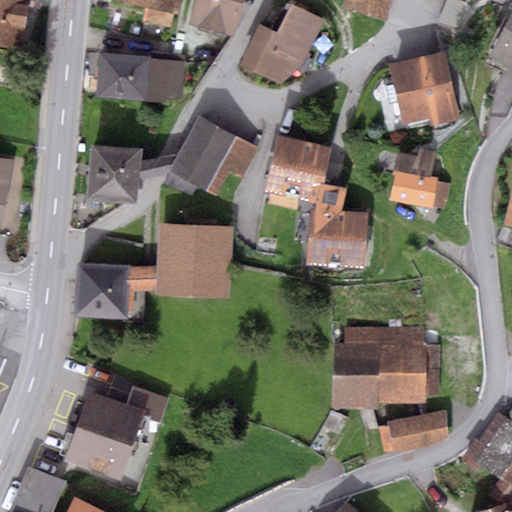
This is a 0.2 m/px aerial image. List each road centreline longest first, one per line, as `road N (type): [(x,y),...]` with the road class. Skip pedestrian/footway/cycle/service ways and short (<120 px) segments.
road 1 (tertiary): [(511,118),(483,161),(480,233),(500,392),(461,438),(431,458),(285,511)]
road 2 (residential): [(229,91),(196,102),(147,200),(126,222),(79,243),(48,241)]
road 3 (primary): [(70,0),(48,241)]
road 4 (residential): [(408,0),(402,38),(301,105),(272,106),(229,91)]
road 5 (primary): [(48,241),(39,339),(0,458)]
road 6 (track): [(363,64),(327,183)]
